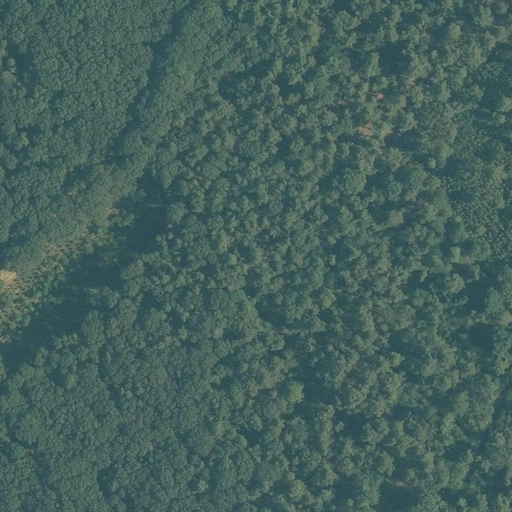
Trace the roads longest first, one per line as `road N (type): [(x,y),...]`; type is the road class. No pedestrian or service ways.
road 1 (track): [(416,511),(283,342),(442,0)]
road 2 (track): [(283,342),(139,160),(0,285)]
road 3 (track): [(511,315),(267,0)]
road 4 (track): [(212,0),(139,160),(12,0)]
road 5 (track): [(0,386),(98,511)]
road 6 (track): [(447,511),(511,376)]
